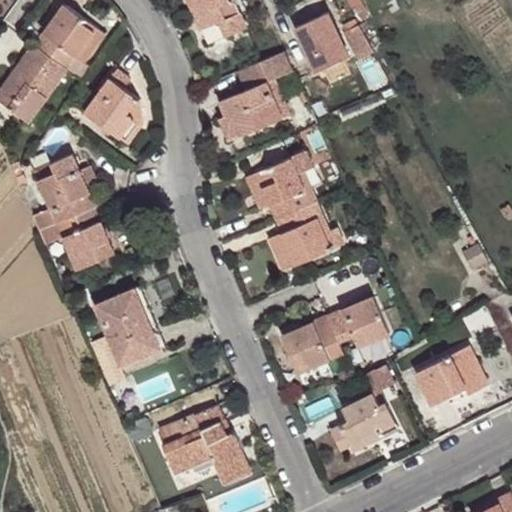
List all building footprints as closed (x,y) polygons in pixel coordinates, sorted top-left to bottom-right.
[(188,0),(195,16),(204,12),(198,0),(188,0)] [(198,0),(204,12),(195,16),(201,29),(203,29),(220,21),(227,36),(247,26),(235,0),(198,0)] [(348,0),(352,7),(355,6),(358,11),(365,7),(361,0),(348,0)] [(65,3),(36,44),(68,68),(83,78),(92,67),(85,62),(106,32),(65,3)] [(369,15),(365,7),(358,11),(362,18),(369,15)] [(329,11),(296,27),(317,71),(350,56),(329,11)] [(220,21),(203,29),(209,43),(227,36),(220,21)] [(359,24),(345,31),(359,59),(375,51),(359,24)] [(36,44),(35,43),(19,66),(24,69),(16,81),(11,77),(2,90),(16,100),(10,107),(29,121),(68,68),(36,44)] [(284,51),(238,71),(245,90),(219,100),(226,116),(230,113),(240,135),(289,114),(275,78),(294,70),(284,51)] [(19,66),(11,77),(16,81),(24,69),(19,66)] [(112,77),(86,111),(104,124),(113,130),(129,142),(143,122),(140,97),(124,86),(131,78),(118,68),(112,77)] [(16,100),(2,90),(0,92),(0,100),(10,107),(16,100)] [(218,119),(228,140),(240,135),(230,113),(226,116),(218,119)] [(113,130),(104,124),(101,129),(109,135),(113,130)] [(271,204),(277,217),(292,211),(317,200),(312,186),(306,189),(298,172),(315,165),(308,149),(283,161),(274,165),(257,172),(271,204)] [(52,207),(59,222),(95,206),(100,204),(95,190),(91,192),(80,169),(74,153),(52,162),(56,172),(40,178),(52,207)] [(283,161),(280,156),(272,160),(274,165),(283,161)] [(36,169),(40,178),(56,172),(52,162),(36,169)] [(92,164),(80,169),(91,192),(95,190),(102,187),(92,164)] [(257,172),(247,177),(261,209),(271,204),(257,172)] [(270,237),(284,269),(345,243),(330,210),(323,213),(317,200),(292,211),(298,225),(283,231),(270,237)] [(511,208),(509,204),(500,209),(505,216),(507,217),(508,218),(510,219),(511,218),(511,208)] [(65,236),(79,268),(116,253),(95,206),(59,222),(65,236)] [(59,222),(52,207),(33,216),(39,231),(59,222)] [(292,211),(277,217),(283,231),(298,225),(292,211)] [(45,245),(65,236),(59,222),(39,231),(45,245)] [(467,248),(478,266),(487,261),(477,243),(467,248)] [(136,287),(96,304),(122,364),(153,350),(141,321),(149,318),(136,287)] [(374,295),(328,315),(340,341),(354,335),(358,346),(391,332),(374,295)] [(283,335),(299,372),(345,352),(340,341),(328,315),(302,326),(284,334),(283,335)] [(149,318),(141,321),(153,350),(162,346),(149,318)] [(283,330),(284,334),(302,326),(300,323),(283,330)] [(416,371),(433,403),(449,395),(466,386),(470,393),(490,383),(470,344),(416,371)] [(387,364),(364,376),(373,393),(375,392),(380,403),(387,400),(381,389),(395,382),(387,364)] [(452,402),(470,393),(466,386),(449,395),(452,402)] [(350,421),(332,429),(341,449),(350,444),(381,429),(384,436),(386,435),(385,434),(400,427),(387,400),(380,403),(375,392),(373,393),(343,408),(350,421)] [(164,444),(175,472),(212,456),(223,482),(224,482),(224,483),(225,483),(226,484),(226,483),(227,483),(251,473),(252,473),(252,471),(252,470),(252,469),(237,432),(236,431),(235,430),(234,430),(233,430),(228,432),(222,420),(227,418),(220,402),(161,429),(166,443),(164,444)] [(154,431),(148,418),(127,429),(133,442),(154,431)] [(381,429),(350,444),(354,450),(384,436),(381,429)] [(501,504),(493,508),(490,502),(471,511),(470,511),(511,511),(511,492),(511,491),(498,498),(501,504)] [(498,498),(490,502),(493,508),(501,504),(498,498)]
